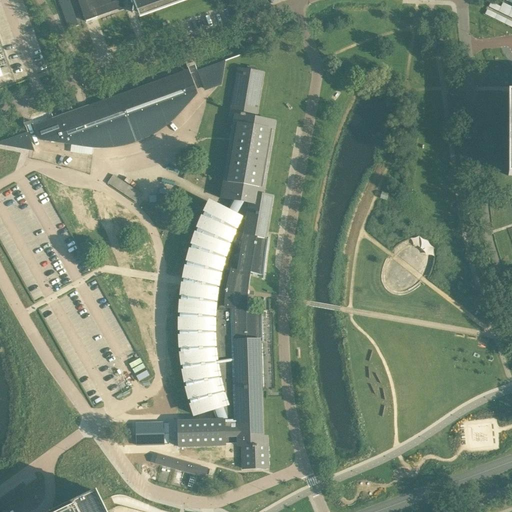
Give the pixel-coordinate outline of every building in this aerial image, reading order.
[(0,0),(0,29),(2,34),(8,50),(31,42),(32,41),(34,40),(34,38),(35,37),(34,35),(21,0),(0,0)] [(78,26),(69,0),(58,0),(69,29),(73,28),(78,26)] [(77,0),(86,21),(96,18),(95,15),(123,5),(121,0),(77,0)] [(129,0),(131,3),(132,3),(132,4),(133,5),(133,6),(133,7),(133,8),(133,9),(133,10),(132,11),(132,12),(133,13),(133,12),(134,11),(134,10),(134,9),(134,8),(136,8),(137,12),(172,0),(129,0)] [(489,1),(484,14),(511,26),(511,0),(501,0),(499,5),(489,1)] [(189,73),(196,92),(199,90),(213,85),(216,84),(220,83),(224,61),(197,71),(193,72),(189,73)] [(0,77),(3,76),(9,74),(7,69),(1,71),(0,68),(0,77)] [(249,272),(262,276),(265,258),(268,240),(265,239),(265,238),(272,197),(262,195),(275,122),(255,119),(263,73),(238,69),(230,115),(235,115),(221,199),(233,201),(227,212),(210,203),(202,220),(196,238),(190,256),(188,264),(185,278),(192,279),(191,283),(190,286),(184,285),(183,292),(182,301),(181,311),(180,320),(180,334),(181,343),(182,357),(183,366),(186,380),(188,389),(190,398),(192,407),(194,411),(195,415),(213,409),(216,417),(217,421),(178,422),(179,447),(225,446),(225,444),(238,443),(238,446),(242,446),(243,469),(268,468),(267,437),(262,437),(259,339),(262,339),(261,326),(261,313),(247,313),(247,296),(248,293),(248,289),(249,272)] [(54,122),(35,129),(38,138),(71,143),(69,137),(77,134),(81,144),(92,146),(94,146),(98,146),(103,146),(102,142),(164,119),(165,123),(174,116),(181,108),(178,98),(196,92),(189,73),(85,111),(74,115),(70,106),(51,113),(54,122)] [(32,123),(28,125),(24,126),(27,132),(30,141),(38,138),(35,129),(32,123)] [(27,132),(0,141),(0,144),(33,151),(30,141),(27,132)] [(112,174),(106,182),(135,202),(141,194),(112,174)] [(29,422),(42,427),(35,445),(51,450),(66,409),(51,404),(53,399),(39,394),(29,422)] [(170,422),(138,423),(139,445),(171,444),(170,422)] [(158,455),(156,464),(204,477),(207,469),(158,455)] [(54,511),(106,511),(105,510),(103,505),(101,501),(96,492),(54,511)]
